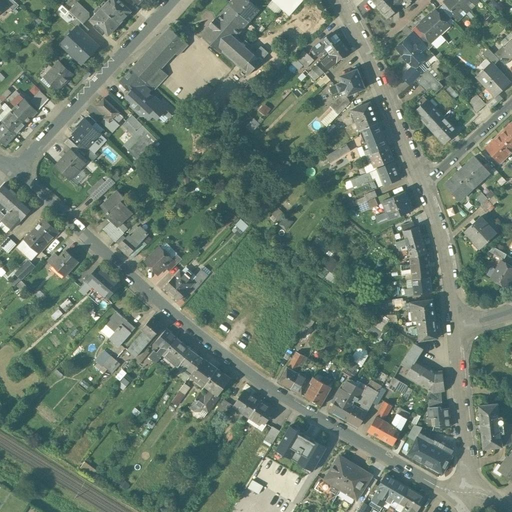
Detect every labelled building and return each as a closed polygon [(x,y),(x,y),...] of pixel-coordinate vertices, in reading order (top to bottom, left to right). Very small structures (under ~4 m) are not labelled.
[(19,5),(13,0),(2,0),(7,4),(6,4),(13,11),(19,5)] [(131,11),(119,0),(108,0),(101,8),(118,24),(119,24),(131,11)] [(259,10),(248,0),(232,0),(229,4),(248,22),(259,10)] [(272,0),(289,16),(303,0),(272,0)] [(384,0),(378,7),(377,7),(387,18),(403,2),(406,5),(410,0),(384,0)] [(466,8),(458,0),(446,0),(444,2),(457,16),(463,10),(466,8)] [(474,0),(458,0),(466,8),(468,6),(474,0)] [(89,13),(77,3),(69,11),(76,17),(82,23),(89,17),(89,13)] [(229,4),(216,18),(215,18),(209,25),(210,26),(201,35),(221,53),(222,51),(248,75),(262,60),(255,53),(236,36),(248,22),(229,4)] [(451,19),(441,7),(440,7),(436,11),(447,23),(451,19),(452,19),(451,18),(451,19)] [(103,10),(98,15),(96,13),(91,19),(96,24),(94,26),(103,34),(105,32),(109,35),(117,27),(116,26),(118,24),(101,8),(101,9),(101,8),(103,10)] [(436,11),(435,10),(426,19),(440,34),(449,25),(447,23),(436,11)] [(82,23),(76,17),(71,23),(76,28),(77,26),(85,34),(89,30),(82,23)] [(440,34),(426,19),(417,27),(423,34),(431,42),(440,34)] [(85,34),(77,26),(76,28),(61,44),(82,64),(98,46),(85,34)] [(170,27),(132,69),(153,88),(154,90),(168,75),(161,69),(175,53),(178,56),(188,44),(170,27)] [(334,32),(312,49),(317,55),(325,48),(328,53),(341,42),(334,32)] [(431,42),(423,34),(419,37),(418,37),(418,38),(419,38),(429,49),(429,50),(429,49),(433,45),(433,46),(434,45),(433,45),(431,42)] [(415,45),(408,37),(401,43),(402,44),(396,48),(403,56),(403,57),(408,62),(409,62),(414,68),(415,69),(416,68),(426,58),(420,51),(421,51),(416,45),(415,45)] [(341,42),(328,53),(330,55),(337,63),(350,52),(341,42)] [(503,45),(494,54),(499,59),(504,65),(511,57),(511,56),(505,49),(506,48),(503,45)] [(261,46),(255,53),(262,60),(268,53),(261,46)] [(494,54),(488,48),(482,54),(490,63),(491,62),(493,65),(499,59),(494,54)] [(304,51),(296,59),(306,68),(314,60),(304,51)] [(330,55),(323,60),(325,62),(323,64),(328,70),(337,63),(330,55)] [(58,62),(41,81),(48,87),(51,84),(58,90),(63,84),(68,79),(68,78),(72,74),(58,62)] [(493,65),(491,62),(490,63),(476,76),(485,86),(487,84),(496,93),(494,95),(495,96),(509,82),(493,65)] [(317,67),(313,70),(318,76),(322,73),(317,67)] [(414,68),(404,78),(410,85),(415,80),(422,74),(416,68),(415,69),(414,68)] [(153,88),(132,69),(120,82),(121,83),(121,82),(131,91),(126,96),(136,105),(134,108),(141,115),(146,115),(150,118),(153,114),(157,118),(165,110),(172,116),(177,111),(163,98),(159,103),(149,93),(153,88)] [(433,75),(427,69),(422,74),(415,80),(427,93),(430,89),(435,94),(443,86),(433,75)] [(364,88),(357,70),(340,77),(343,82),(337,85),(338,92),(345,89),(348,95),(364,88)] [(337,85),(330,88),(332,94),(338,92),(337,85)] [(8,89),(2,95),(6,98),(11,92),(8,89)] [(435,108),(428,100),(414,112),(430,129),(444,117),(441,114),(455,101),(444,89),(432,100),(437,106),(435,108)] [(16,91),(8,100),(15,106),(24,98),(16,91)] [(49,99),(40,91),(30,101),(39,109),(49,99)] [(328,126),(350,99),(342,92),(331,106),(332,107),(322,120),(328,126)] [(476,94),(467,103),(475,112),(485,103),(476,94)] [(37,112),(24,98),(15,106),(12,110),(26,124),(37,112)] [(119,113),(104,99),(97,106),(107,116),(102,121),(113,132),(119,125),(113,119),(116,115),(117,116),(119,114),(118,113),(119,113)] [(258,110),(266,114),(270,107),(262,102),(258,110)] [(369,103),(353,109),(353,111),(352,111),(359,131),(362,130),(378,123),(369,103)] [(26,124),(12,110),(1,121),(3,123),(16,135),(26,124)] [(96,122),(88,115),(85,119),(92,126),(96,122)] [(158,141),(132,115),(126,121),(127,121),(123,125),(138,141),(128,151),(138,160),(158,141)] [(444,117),(430,129),(442,141),(447,136),(450,139),(457,131),(444,117)] [(85,119),(79,126),(80,127),(73,134),(81,141),(86,146),(87,145),(91,140),(93,139),(94,140),(100,133),(92,126),(85,119)] [(511,121),(510,123),(509,122),(503,127),(505,129),(499,134),(511,148),(511,121)] [(16,135),(3,123),(0,126),(0,141),(6,146),(16,135)] [(378,123),(362,130),(366,140),(369,147),(365,148),(368,154),(370,154),(387,147),(378,123)] [(357,136),(350,125),(341,131),(343,135),(348,142),(357,136)] [(511,151),(511,148),(499,134),(493,140),(491,138),(486,144),(487,145),(485,147),(500,163),(511,151)] [(343,135),(334,141),(338,148),(348,142),(343,135)] [(366,140),(348,147),(351,154),(365,148),(369,147),(366,140)] [(86,146),(81,141),(76,146),(85,154),(90,149),(87,145),(86,146)] [(387,147),(370,154),(371,158),(368,159),(370,163),(373,162),(374,164),(369,166),(370,169),(393,160),(387,147)] [(85,163),(70,149),(55,166),(70,179),(85,163)] [(475,156),(463,167),(462,167),(458,171),(458,172),(444,185),(459,201),(490,172),(475,156)] [(394,162),(377,169),(384,186),(401,179),(394,162)] [(361,176),(350,180),(353,187),(374,179),(371,172),(368,173),(361,176)] [(110,177),(90,195),(96,201),(115,183),(110,177)] [(11,188),(5,183),(0,188),(0,201),(7,208),(5,210),(3,209),(0,212),(0,220),(21,197),(12,189),(11,188)] [(125,198),(117,189),(100,205),(107,213),(105,214),(111,220),(117,227),(118,227),(129,216),(125,212),(129,209),(121,201),(125,198)] [(482,192),(476,197),(482,203),(479,205),(486,212),(499,198),(490,189),(485,194),(482,192)] [(392,197),(382,201),(382,202),(383,201),(387,212),(375,216),(378,224),(390,219),(413,210),(405,191),(392,197)] [(390,192),(377,197),(379,203),(379,202),(382,201),(392,197),(390,192)] [(0,220),(0,221),(2,220),(12,229),(32,207),(21,197),(0,220)] [(344,197),(335,201),(339,208),(347,204),(344,197)] [(377,197),(368,201),(370,207),(380,204),(379,203),(377,197)] [(293,221),(278,206),(271,212),(286,227),(293,221)] [(44,217),(24,239),(31,246),(51,224),(44,217)] [(480,217),(465,231),(475,241),(474,242),(480,248),(496,234),(480,217)] [(238,234),(247,224),(241,218),(231,228),(238,234)] [(117,227),(111,220),(103,229),(115,242),(122,235),(124,233),(118,227),(117,227)] [(51,224),(31,246),(38,253),(59,231),(51,224)] [(119,246),(119,247),(128,255),(148,233),(140,226),(131,237),(129,235),(126,238),(119,246)] [(419,226),(403,231),(406,241),(401,243),(402,246),(423,240),(419,226)] [(122,235),(115,242),(119,246),(126,238),(122,235)] [(17,244),(8,237),(0,245),(9,253),(17,244)] [(423,240),(402,246),(403,249),(408,248),(411,257),(426,253),(427,253),(423,240)] [(507,254),(494,247),(489,251),(504,260),(507,254)] [(160,248),(145,262),(157,274),(164,267),(172,259),(171,259),(170,257),(170,255),(165,249),(162,250),(160,248)] [(79,261),(65,250),(59,257),(52,265),(59,271),(60,269),(66,274),(61,279),(62,280),(79,261)] [(54,253),(47,261),(52,265),(59,257),(54,253)] [(411,257),(409,258),(410,263),(401,265),(402,275),(412,274),(412,279),(430,277),(426,253),(411,257)] [(177,254),(171,259),(172,259),(164,267),(169,272),(182,259),(177,254)] [(339,263),(330,256),(323,266),(332,273),(339,263)] [(29,261),(16,273),(22,279),(34,267),(29,261)] [(511,266),(501,261),(491,279),(506,288),(509,282),(511,281),(511,266)] [(120,284),(99,266),(87,280),(91,284),(88,288),(93,293),(97,289),(107,298),(120,284)] [(202,269),(192,281),(198,287),(208,275),(202,269)] [(192,281),(180,270),(175,276),(189,289),(190,288),(193,292),(198,287),(192,281)] [(80,272),(72,280),(78,286),(85,278),(80,272)] [(175,276),(174,276),(164,287),(179,301),(189,289),(175,276)] [(430,277),(412,279),(414,288),(404,290),(405,296),(432,292),(430,277)] [(19,278),(15,280),(21,288),(25,286),(19,278)] [(12,288),(5,280),(0,284),(7,292),(12,288)] [(433,299),(410,302),(411,311),(434,308),(433,299)] [(434,308),(411,311),(412,321),(417,320),(435,318),(434,308)] [(135,328),(117,312),(107,322),(116,330),(114,332),(115,332),(111,336),(120,344),(135,328)] [(389,319),(379,313),(376,318),(386,324),(389,319)] [(143,331),(151,339),(163,325),(153,316),(153,317),(153,316),(141,330),(143,331)] [(309,318),(303,326),(309,329),(314,321),(309,318)] [(386,324),(376,318),(372,325),(381,331),(386,324)] [(435,318),(417,320),(417,325),(405,327),(406,334),(412,336),(419,336),(420,341),(437,338),(435,318)] [(309,329),(303,326),(296,336),(302,340),(309,329)] [(167,330),(156,343),(162,349),(160,350),(156,354),(154,352),(149,358),(156,364),(163,355),(177,339),(167,330)] [(151,339),(143,331),(127,350),(136,357),(151,339)] [(191,350),(177,339),(163,355),(178,368),(180,364),(191,350)] [(413,344),(401,364),(409,370),(415,360),(416,360),(423,350),(413,344)] [(352,355),(361,362),(368,354),(359,347),(352,355)] [(146,349),(140,356),(143,359),(149,352),(146,349)] [(104,350),(95,360),(106,370),(115,360),(104,350)] [(203,358),(191,350),(180,364),(192,372),(203,358)] [(287,367),(279,382),(291,388),(299,373),(295,372),(301,362),(304,356),(297,352),(288,367),(287,367)] [(192,372),(190,375),(205,387),(217,369),(203,358),(192,372)] [(115,360),(106,370),(111,374),(120,364),(115,360)] [(304,364),(299,373),(303,376),(309,364),(310,365),(311,362),(308,360),(307,363),(305,362),(304,364)] [(359,365),(350,360),(343,371),(353,376),(359,365)] [(416,360),(415,360),(409,370),(406,376),(433,393),(444,391),(441,371),(435,372),(416,360)] [(188,378),(192,372),(183,367),(180,373),(188,378)] [(209,389),(205,394),(201,391),(190,407),(195,411),(200,411),(203,404),(210,410),(219,397),(218,396),(230,378),(217,369),(205,387),(209,389)] [(303,376),(299,373),(291,388),(302,394),(310,379),(303,376)] [(405,378),(396,373),(393,377),(401,382),(402,382),(405,378)] [(324,383),(313,377),(307,386),(310,387),(305,396),(314,401),(324,383)] [(401,382),(393,377),(390,383),(397,387),(401,382)] [(347,381),(342,389),(340,387),(332,402),(334,403),(330,410),(347,420),(355,406),(352,404),(355,400),(358,402),(367,386),(357,380),(354,385),(347,381)] [(359,408),(355,406),(347,420),(358,426),(373,400),(381,387),(381,386),(370,380),(367,386),(358,402),(362,404),(359,408)] [(386,390),(381,387),(373,400),(378,403),(386,390)] [(260,401),(244,390),(233,406),(250,417),(260,401)] [(177,394),(168,406),(175,411),(178,406),(183,398),(177,394)] [(225,412),(230,401),(223,398),(218,408),(225,412)] [(439,401),(430,399),(428,403),(428,408),(441,407),(439,401)] [(273,410),(260,401),(250,417),(260,424),(262,421),(266,423),(270,417),(269,416),(273,410)] [(385,402),(377,417),(376,416),(368,432),(379,438),(387,423),(384,421),(392,406),(385,402)] [(480,427),(502,424),(501,417),(498,417),(497,404),(479,406),(481,424),(480,424),(480,427)] [(400,407),(398,411),(409,416),(411,412),(400,407)] [(447,409),(441,409),(441,407),(428,408),(429,418),(433,417),(433,418),(432,419),(432,420),(432,422),(432,424),(434,425),(435,426),(449,427),(447,409)] [(233,408),(226,417),(219,412),(214,420),(228,430),(241,413),(233,408)] [(397,414),(391,425),(387,423),(379,438),(393,445),(401,430),(400,430),(406,419),(397,414)] [(416,414),(412,422),(416,425),(420,417),(416,414)] [(429,430),(414,424),(408,435),(416,439),(419,433),(425,436),(429,430)] [(502,424),(480,427),(480,430),(481,430),(483,448),(501,446),(500,433),(503,432),(502,424)] [(290,426),(276,450),(313,471),(327,446),(311,437),(310,440),(304,436),(305,434),(290,426)] [(272,427),(264,439),(271,444),(272,443),(279,431),(272,427)] [(425,436),(419,433),(416,439),(410,450),(408,454),(443,473),(452,456),(448,453),(450,450),(425,436)] [(416,439),(408,435),(403,446),(410,450),(416,439)] [(511,453),(509,458),(507,457),(501,466),(498,464),(493,471),(500,476),(502,473),(511,479),(511,453)] [(355,465),(340,456),(334,466),(333,466),(325,479),(333,484),(329,490),(337,495),(341,489),(355,465)] [(100,473),(84,461),(79,468),(95,480),(100,473)] [(372,476),(355,465),(341,489),(357,500),(365,487),(372,476)] [(398,481),(386,474),(377,489),(378,490),(372,500),(383,506),(386,500),(386,501),(398,481)] [(372,476),(365,487),(370,491),(377,480),(372,476)] [(253,479),(249,487),(259,492),(263,484),(253,479)] [(408,487),(398,481),(386,501),(390,503),(393,499),(399,502),(408,487)] [(416,511),(425,498),(408,487),(399,502),(405,506),(401,511),(416,511)]
